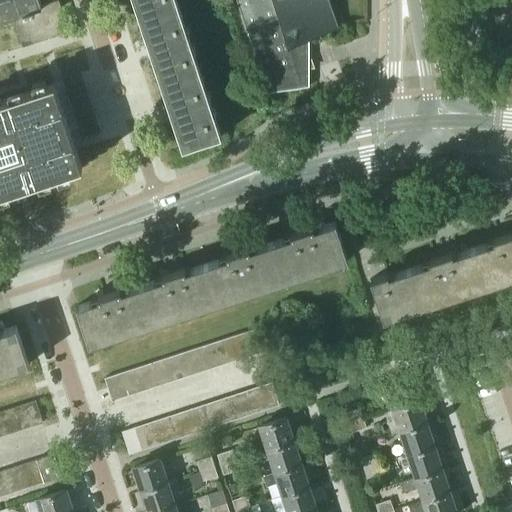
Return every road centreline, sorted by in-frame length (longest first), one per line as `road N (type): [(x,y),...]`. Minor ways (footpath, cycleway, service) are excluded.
road 1 (residential): [(109,511),(29,257)]
road 2 (secondary): [(162,211),(410,152)]
road 3 (secondary): [(397,124),(278,153),(162,211)]
road 4 (secondary): [(162,211),(29,257)]
road 5 (residential): [(131,123),(91,0)]
road 6 (tertiary): [(427,121),(418,17),(408,0)]
road 7 (tertiary): [(399,0),(397,124)]
